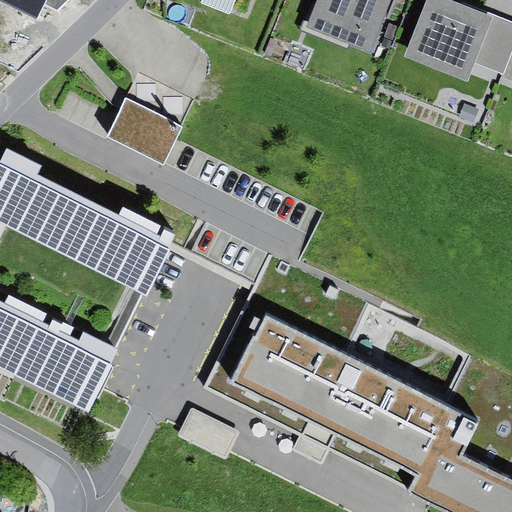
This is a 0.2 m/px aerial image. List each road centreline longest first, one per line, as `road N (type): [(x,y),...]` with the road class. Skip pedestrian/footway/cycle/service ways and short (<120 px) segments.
road 1 (unclassified): [(91,495),(213,277)]
road 2 (unclassified): [(0,111),(112,0)]
